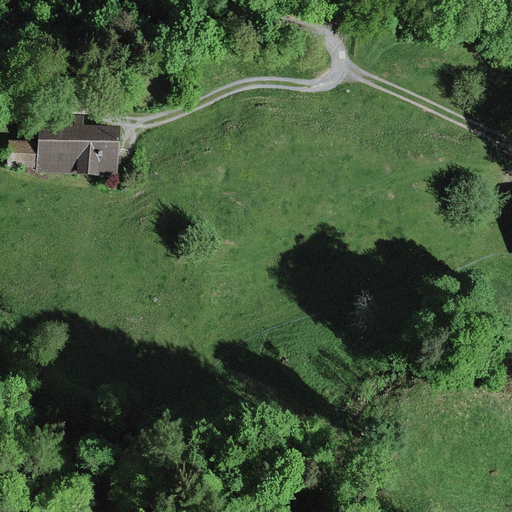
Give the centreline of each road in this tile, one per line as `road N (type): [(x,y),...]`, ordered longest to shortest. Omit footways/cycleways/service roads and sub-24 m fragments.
road 1 (track): [(0,14),(55,12),(114,27),(165,28),(256,17),(328,38),(341,62),(334,77),(231,88),(135,127)]
road 2 (track): [(341,62),(511,146)]
